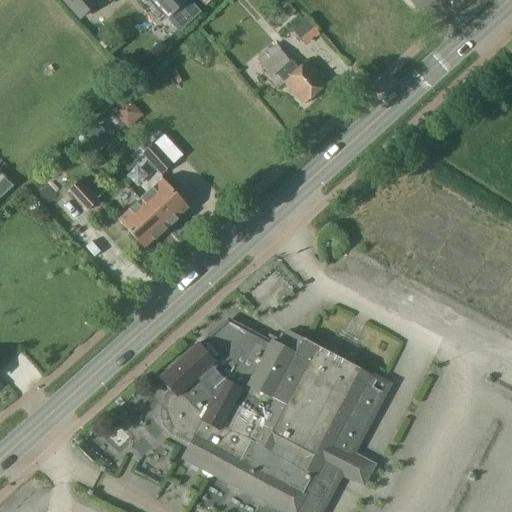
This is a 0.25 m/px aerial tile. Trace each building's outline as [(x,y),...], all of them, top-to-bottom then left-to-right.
[(63,0),(78,17),(95,2),(92,0),(63,0)] [(149,0),(166,18),(185,0),(149,0)] [(391,0),(401,12),(415,0),(391,0)] [(289,16),(295,11),(290,6),(284,11),(289,16)] [(290,26),(302,44),(318,33),(306,15),(290,26)] [(290,60),(275,44),(256,60),(272,78),(270,80),(277,89),(283,83),(302,105),(328,82),(309,60),(299,69),(291,60),(290,60)] [(158,121),(184,103),(168,82),(143,100),(158,121)] [(98,126),(87,137),(99,150),(111,140),(98,126)] [(161,175),(172,165),(153,144),(143,154),(161,175)] [(3,178),(0,181),(0,192),(3,195),(13,186),(3,178)] [(139,199),(166,228),(188,208),(162,179),(139,199)] [(87,211),(98,201),(80,181),(69,191),(87,211)] [(144,249),(166,228),(139,199),(117,220),(144,249)] [(82,216),(73,224),(100,251),(109,242),(82,216)] [(282,295),(289,286),(276,275),(269,285),(282,295)] [(279,345),(226,317),(197,343),(160,377),(172,391),(165,397),(160,407),(160,416),(163,426),(169,434),(189,444),(181,458),(280,511),(317,511),(385,382),(287,330),(279,345)] [(383,511),(385,505),(366,501),(363,511),(383,511)]
